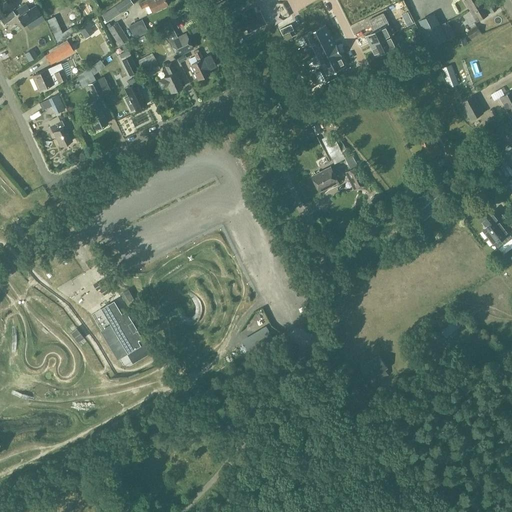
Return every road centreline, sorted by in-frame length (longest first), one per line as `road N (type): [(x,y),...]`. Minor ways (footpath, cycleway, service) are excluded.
road 1 (residential): [(371,397),(323,332),(338,304),(332,277),(241,87)]
road 2 (residential): [(0,76),(53,179),(241,87)]
road 3 (track): [(179,511),(227,470),(323,332)]
road 4 (track): [(371,397),(400,443),(418,453),(511,386)]
